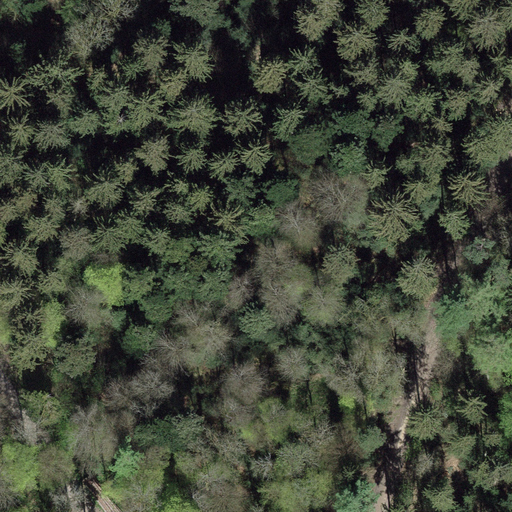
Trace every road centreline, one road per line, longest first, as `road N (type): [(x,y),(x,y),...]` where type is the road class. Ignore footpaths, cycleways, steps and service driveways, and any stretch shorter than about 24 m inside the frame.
road 1 (track): [(373,511),(451,273),(511,135)]
road 2 (track): [(92,511),(0,379)]
